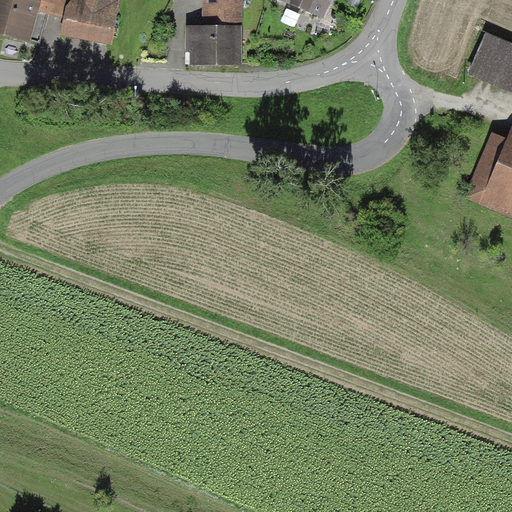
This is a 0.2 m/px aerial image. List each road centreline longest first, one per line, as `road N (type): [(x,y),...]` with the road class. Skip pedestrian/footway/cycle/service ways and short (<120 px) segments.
road 1 (track): [(511,436),(0,245)]
road 2 (residential): [(371,54),(400,99),(394,134),(378,150),(311,160),(204,144),(105,149),(22,178),(0,194)]
road 3 (residential): [(0,73),(262,85),(371,54)]
